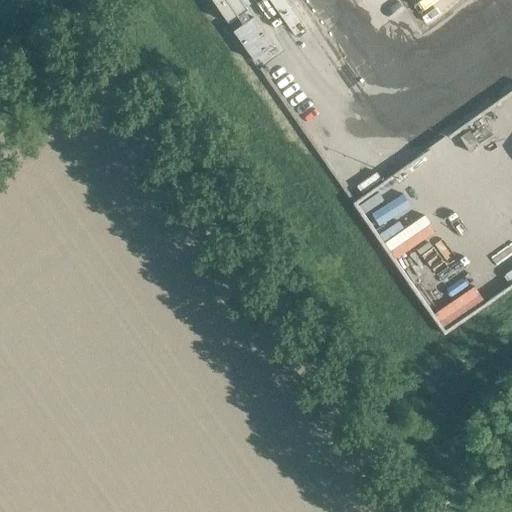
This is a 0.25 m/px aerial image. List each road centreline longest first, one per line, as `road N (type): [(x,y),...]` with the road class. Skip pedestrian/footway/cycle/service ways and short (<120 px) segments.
road 1 (unknown): [(259,0),(318,88),(367,131),(381,132),(472,68)]
road 2 (unknown): [(332,0),(399,71),(472,68)]
